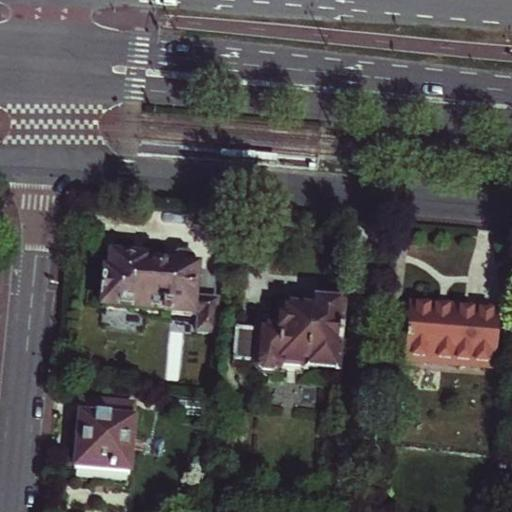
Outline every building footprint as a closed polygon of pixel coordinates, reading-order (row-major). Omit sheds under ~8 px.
[(169,270),(140,267),(140,264),(114,261),(114,265),(109,264),(108,277),(103,276),(103,281),(99,281),(97,304),(101,304),(100,310),(190,318),(188,332),(212,334),(215,300),(191,298),(194,269),(191,269),(191,262),(186,257),(176,255),(170,261),(169,270)] [(496,312),(408,304),(403,361),(491,369),(496,312)] [(230,363),(252,365),(252,370),(259,378),(268,378),(277,372),(277,367),(306,370),(306,367),(335,369),(341,310),(309,307),(308,313),(280,310),(278,334),(233,330),(230,363)] [(204,406),(170,402),(169,415),(203,419),(204,406)] [(132,462),(129,459),(133,408),(80,403),(73,472),(127,477),(127,472),(131,470),(132,462)]
